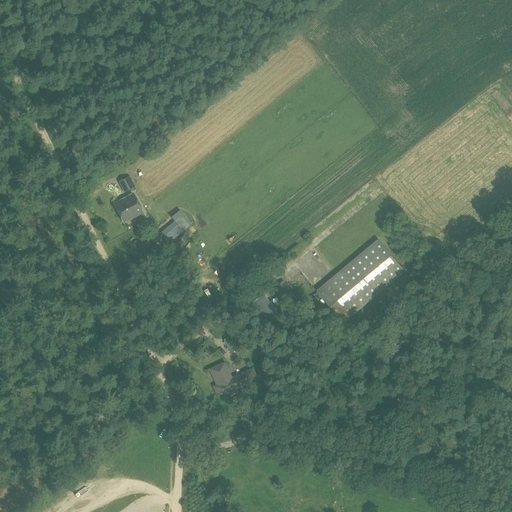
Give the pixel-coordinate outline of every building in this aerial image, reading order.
[(119,182),(124,193),(135,187),(129,176),(119,182)] [(124,221),(143,211),(134,194),(114,204),(124,221)] [(171,217),(174,221),(182,231),(191,224),(180,209),(171,217)] [(182,231),(174,221),(160,232),(168,243),(182,231)] [(187,239),(184,235),(178,239),(182,243),(187,239)] [(316,291),(344,324),(406,272),(378,239),(316,291)] [(273,288),(289,308),(299,300),(283,281),(273,288)] [(254,303),(269,322),(279,315),(264,295),(254,303)] [(214,387),(219,397),(259,379),(254,369),(240,376),(232,379),(225,363),(210,370),(218,385),(214,387)]
